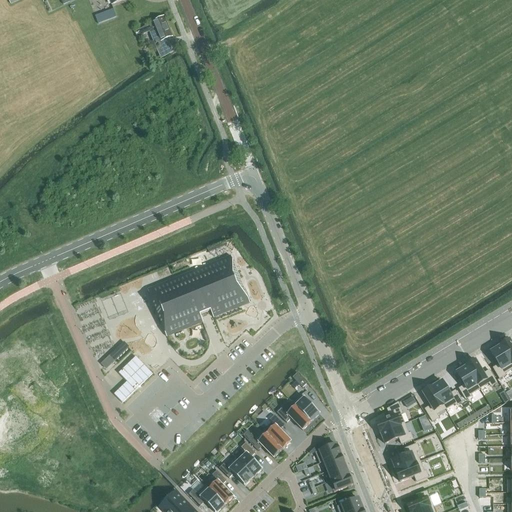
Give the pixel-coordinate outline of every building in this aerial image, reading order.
[(115,10),(96,16),(99,24),(117,19),(115,10)] [(149,32),(154,44),(172,37),(164,17),(134,32),(137,37),(145,34),(145,33),(149,32)] [(171,44),(160,49),(163,56),(174,50),(171,44)] [(147,290),(166,338),(203,323),(200,316),(203,314),(210,311),(213,318),(250,304),(238,276),(230,257),(147,290)] [(511,344),(510,341),(500,346),(511,366),(511,344)] [(110,356),(102,364),(106,369),(115,361),(114,359),(127,347),(128,349),(128,348),(124,344),(110,356)] [(500,347),(490,353),(498,366),(493,369),(499,380),(505,376),(504,374),(511,369),(511,366),(500,346),(499,347),(500,347)] [(127,382),(114,395),(122,403),(152,374),(136,357),(119,374),(127,382)] [(476,361),(466,367),(479,389),(488,384),(490,387),(496,384),(489,371),(483,374),(476,361)] [(465,368),(456,373),(464,386),(459,389),(465,400),(471,396),(470,395),(479,389),(466,367),(465,367),(465,368)] [(297,374),(292,379),(294,380),(302,389),(307,384),(298,375),(297,374)] [(432,387),(432,388),(445,410),(454,405),(455,406),(461,402),(455,392),(449,395),(442,382),(432,388),(432,387)] [(432,388),(422,393),(430,407),(425,410),(432,422),(438,419),(436,416),(445,410),(432,388)] [(504,392),(499,395),(503,402),(505,404),(510,401),(508,399),(504,392)] [(301,395),(292,403),(311,423),(319,415),(301,395)] [(281,409),(276,414),(286,424),(291,419),(302,431),(311,423),(292,403),(283,412),(281,409)] [(390,418),(376,424),(380,434),(404,424),(400,415),(402,414),(398,404),(387,410),(390,418)] [(478,412),(472,416),(476,421),(482,417),(491,412),(488,406),(478,412)] [(272,423),(263,431),(282,451),(291,443),(279,431),(284,426),(274,416),(269,421),(272,423)] [(466,419),(457,425),(460,431),(469,425),(476,421),(472,416),(466,419)] [(404,424),(380,434),(380,435),(384,445),(398,439),(401,445),(413,440),(410,434),(408,434),(404,424)] [(429,424),(422,427),(424,433),(432,430),(429,424)] [(247,432),(243,436),(257,452),(262,447),(273,459),(282,451),(263,431),(255,439),(247,432)] [(243,451),(234,459),(253,479),(262,470),(250,458),(255,454),(245,444),(240,448),(243,451)] [(336,445),(315,454),(319,464),(324,463),(323,462),(340,455),(336,445)] [(405,456),(391,462),(395,472),(420,463),(415,453),(419,451),(416,445),(403,450),(405,456)] [(340,455),(323,462),(324,463),(327,472),(344,465),(340,455)] [(223,465),(219,469),(229,479),(233,475),(245,487),(253,479),(234,459),(226,467),(223,465)] [(420,463),(395,472),(400,483),(414,477),(416,483),(428,478),(425,472),(424,472),(420,463)] [(305,464),(295,468),(298,473),(303,471),(307,469),(305,464)] [(344,465),(327,472),(331,482),(332,482),(348,476),(344,465)] [(214,478),(205,487),(224,506),(233,498),(222,486),(226,482),(216,472),(212,476),(214,478)] [(331,482),(329,482),(333,494),(352,486),(348,476),(332,482),(331,482)] [(193,491),(188,495),(200,507),(204,503),(213,511),(218,511),(224,506),(205,487),(197,495),(193,491)] [(273,498),(277,507),(292,501),(288,491),(273,498)] [(418,502),(407,506),(409,511),(422,511),(433,507),(427,491),(415,496),(418,502)] [(193,511),(177,495),(173,499),(171,497),(163,506),(168,511),(193,511)] [(358,499),(337,508),(338,511),(355,511),(362,509),(358,499)]
